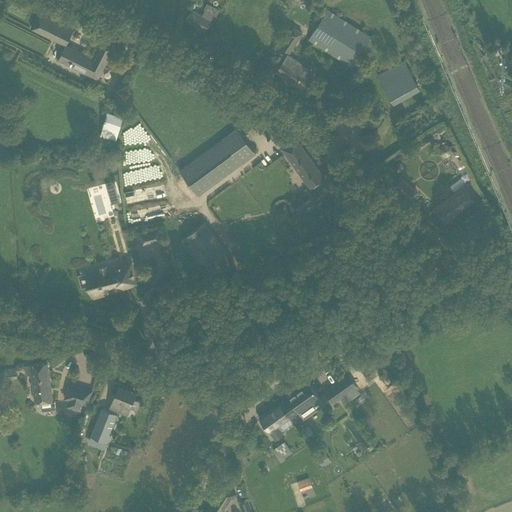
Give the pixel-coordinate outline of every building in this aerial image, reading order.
[(205,30),(213,14),(216,16),(219,10),(210,5),(207,11),(205,10),(202,15),(191,9),(186,20),(205,30)] [(353,66),(366,44),(371,37),(327,9),(308,39),(353,66)] [(39,12),(31,27),(36,29),(37,26),(68,41),(73,29),(39,12)] [(294,27),(281,46),(289,52),(303,32),(294,27)] [(99,42),(91,57),(65,44),(58,59),(97,79),(112,48),(99,42)] [(496,54),(505,51),(503,45),(494,49),(496,54)] [(311,76),(296,66),(299,62),(287,54),(276,71),(303,88),(311,76)] [(377,75),(394,105),(420,90),(404,60),(377,75)] [(116,140),(123,116),(118,114),(110,112),(107,111),(100,136),(116,140)] [(229,134),(180,170),(198,195),(247,159),(255,153),(237,128),(229,134)] [(324,177),(295,136),(280,147),(310,187),(324,177)] [(464,182),(470,178),(466,173),(460,177),(464,182)] [(408,200),(415,193),(417,191),(399,175),(391,184),(408,200)] [(445,222),(476,198),(465,184),(433,209),(445,222)] [(299,212),(315,200),(308,191),(291,202),(299,212)] [(204,272),(229,253),(205,221),(180,240),(204,272)] [(155,243),(151,230),(137,233),(141,247),(155,243)] [(94,281),(90,282),(94,297),(111,292),(110,288),(119,285),(120,287),(136,282),(130,263),(108,269),(107,267),(98,269),(99,271),(91,273),(94,281)] [(25,365),(26,375),(32,374),(36,402),(53,399),(47,362),(25,365)] [(0,373),(1,380),(16,378),(15,368),(0,369),(0,373)] [(357,386),(348,373),(323,391),(332,403),(357,386)] [(292,416),(318,396),(308,382),(281,401),(292,416)] [(70,399),(68,405),(80,409),(82,402),(88,404),(91,390),(69,384),(65,398),(70,399)] [(113,399),(109,408),(127,415),(130,406),(135,393),(118,386),(113,399)] [(277,426),(292,416),(281,401),(259,417),(275,440),(283,434),(277,426)] [(117,413),(102,407),(90,436),(92,436),(89,443),(106,449),(111,435),(109,434),(117,413)] [(290,450),(289,450),(284,441),(273,448),(279,457),(290,450)] [(249,464),(248,461),(244,452),(238,454),(243,466),(249,464)] [(309,477),(297,481),(301,491),(306,489),(307,491),(309,498),(315,496),(309,477)] [(223,511),(236,493),(231,490),(222,485),(204,511),(223,511)] [(238,501),(242,511),(252,511),(248,497),(238,501)]
